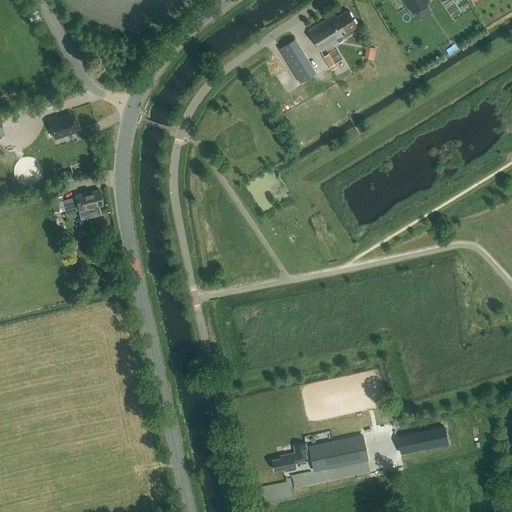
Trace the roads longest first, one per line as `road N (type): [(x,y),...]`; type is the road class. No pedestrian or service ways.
road 1 (unclassified): [(238,511),(173,172),(180,131),(202,90),(322,0)]
road 2 (secondary): [(189,511),(125,211),(131,108)]
road 3 (secondary): [(131,108),(168,49),(228,0)]
road 4 (tertiary): [(131,108),(86,80),(39,0)]
